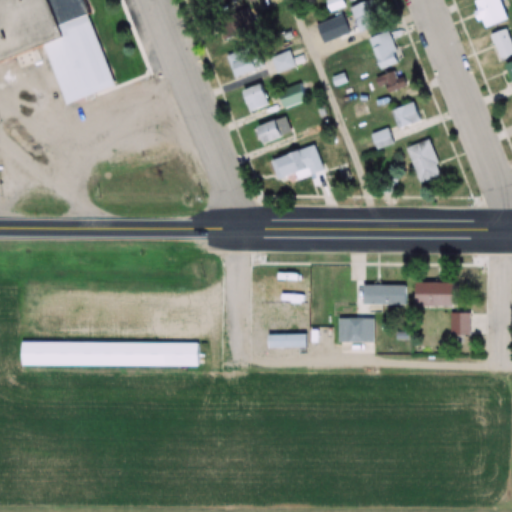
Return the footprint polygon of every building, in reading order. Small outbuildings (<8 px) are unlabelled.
[(115,89),(84,0),(0,0),(0,56),(5,63),(6,63),(46,50),(47,50),(66,105),(115,89)] [(326,0),(330,12),(346,7),(343,0),(326,0)] [(383,26),(375,0),(351,7),(359,33),(383,26)] [(478,0),(488,29),(511,21),(504,0),(478,0)] [(351,34),(345,16),(317,25),(324,44),(351,34)] [(369,40),(382,70),(402,61),(389,32),(369,40)] [(233,76),(265,70),(261,48),(229,54),(233,76)] [(300,56),(293,58),(291,52),(272,58),(277,73),(303,64),(300,56)] [(386,87),(390,95),(406,87),(398,70),(376,81),(381,89),(386,87)] [(274,104),(264,82),(242,92),(252,114),(274,104)] [(277,95),(287,111),(308,98),(299,82),(277,95)] [(424,121),(416,103),(392,113),(399,131),(424,121)] [(257,127),(265,146),(293,135),(286,117),(257,127)] [(372,136),(379,152),(397,144),(390,128),(372,136)] [(443,176),(430,141),(409,149),(421,184),(443,176)] [(283,181),(324,171),(318,147),(277,157),(283,181)] [(397,177),(383,177),(384,194),(398,194),(397,177)] [(456,306),(456,283),(416,283),(416,306),(456,306)] [(407,286),(364,286),(364,305),(407,305),(407,286)] [(471,313),(450,313),(450,335),(471,335),(471,313)] [(340,342),(375,342),(375,318),(340,318),(340,342)] [(199,340),(199,364),(27,365),(27,341),(199,340)]
